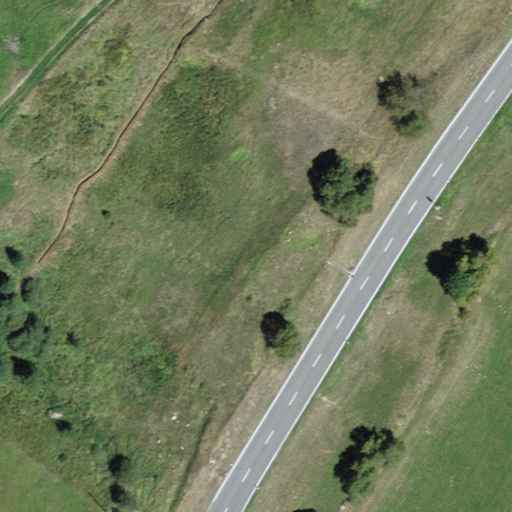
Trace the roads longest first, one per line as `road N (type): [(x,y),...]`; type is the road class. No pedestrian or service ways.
road 1 (primary): [(511,67),(402,226),(227,511)]
road 2 (track): [(108,0),(0,106)]
